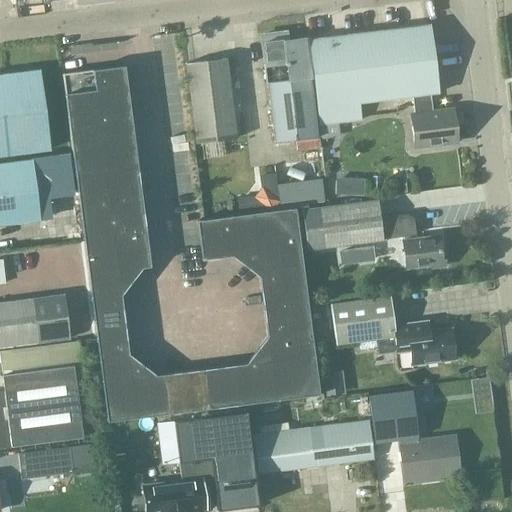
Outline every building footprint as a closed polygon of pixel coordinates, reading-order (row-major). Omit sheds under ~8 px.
[(428,25),(329,37),(309,39),(317,107),(319,125),(354,120),(352,103),(412,96),(414,112),(409,112),(413,148),(457,143),(453,109),(432,111),(430,95),(437,94),(428,25)] [(288,39),(287,32),(282,31),(276,31),(271,32),(266,33),(261,35),(266,82),(267,82),(274,142),(316,137),(309,77),(310,77),(306,37),(288,39)] [(195,143),(235,138),(226,58),(186,63),(195,143)] [(122,63),(60,71),(106,419),(318,391),(293,205),(279,207),(239,212),(195,218),(200,257),(230,253),(258,275),(266,333),(245,360),(155,372),(127,352),(119,293),(141,265),(149,264),(122,63)] [(0,153),(47,147),(37,69),(0,73),(0,153)] [(0,223),(38,219),(30,160),(0,163),(0,223)] [(255,196),(237,198),(239,212),(279,207),(278,201),(261,188),(255,196)] [(377,200),(318,207),(300,209),(305,249),(382,240),(382,239),(415,235),(413,219),(406,214),(379,217),(377,200)] [(439,235),(402,240),(405,268),(431,265),(431,268),(445,266),(443,251),(441,252),(439,235)] [(374,259),(373,247),(338,251),(339,263),(374,259)] [(64,293),(31,297),(0,300),(0,344),(69,336),(64,293)] [(389,295),(329,302),(334,343),(376,338),(378,354),(395,352),(408,351),(410,365),(454,359),(451,328),(428,331),(427,321),(393,325),(389,295)] [(0,361),(1,373),(74,364),(74,366),(81,365),(78,342),(0,351),(0,361)] [(0,445),(83,434),(74,366),(74,364),(1,373),(4,391),(0,391),(0,445)] [(341,373),(323,376),(325,397),(344,395),(341,373)] [(435,475),(456,472),(451,434),(414,439),(413,435),(415,435),(409,389),(365,395),(372,441),(399,437),(400,441),(396,442),(401,476),(417,474),(418,480),(436,478),(435,475)] [(180,483),(141,487),(144,511),(186,511),(186,510),(204,508),(201,480),(200,477),(212,475),(216,511),(257,505),(253,478),(245,412),(173,420),(178,462),(180,483)] [(173,420),(157,422),(159,438),(162,464),(178,462),(173,420)] [(368,420),(252,435),(257,474),(295,469),(297,490),(331,486),(328,465),(373,459),(368,420)] [(88,442),(67,445),(16,452),(19,479),(92,469),(88,442)]
